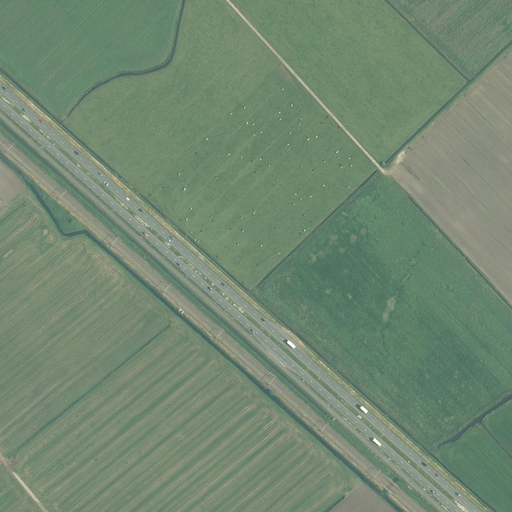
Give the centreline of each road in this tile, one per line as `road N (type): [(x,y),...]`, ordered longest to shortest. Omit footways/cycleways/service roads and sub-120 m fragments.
road 1 (primary): [(475,511),(0,86)]
road 2 (primary): [(0,103),(457,511)]
